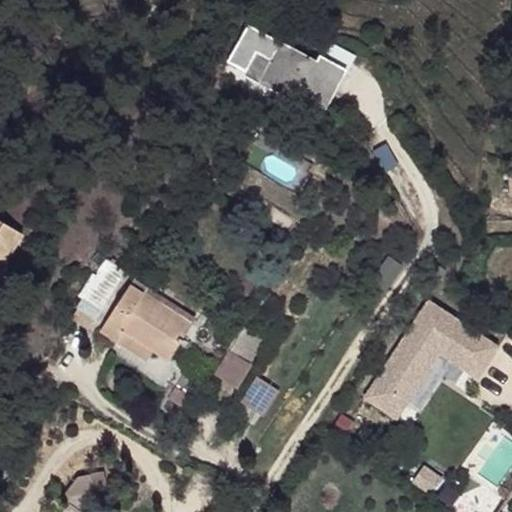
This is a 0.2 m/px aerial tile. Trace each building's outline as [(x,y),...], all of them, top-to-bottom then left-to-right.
[(259,39),(245,31),(230,58),(260,73),(257,79),(295,99),(300,91),(320,102),(337,69),(266,30),(259,39)] [(300,91),(295,99),(316,111),(320,102),(300,91)] [(230,134),(215,126),(206,141),(220,150),(230,134)] [(248,143),(230,133),(230,134),(220,150),(219,151),(236,161),(248,143)] [(511,173),(503,174),(504,196),(511,196),(511,173)] [(36,234),(0,211),(0,254),(1,253),(5,256),(25,253),(36,234)] [(120,271),(108,260),(95,278),(88,275),(77,294),(94,306),(120,271)] [(139,284),(126,276),(109,303),(122,312),(134,290),(139,284)] [(178,316),(134,290),(122,312),(112,326),(114,331),(145,349),(151,339),(168,349),(182,328),(178,316)] [(94,306),(77,294),(73,301),(76,304),(69,315),(80,323),(94,306)] [(428,300),(408,331),(439,351),(477,376),(498,345),(428,300)] [(122,312),(109,303),(92,329),(109,339),(114,331),(112,326),(122,312)] [(145,349),(114,331),(109,339),(140,358),(145,349)] [(408,331),(396,348),(428,368),(439,351),(408,331)] [(151,339),(145,349),(162,359),(168,349),(151,339)] [(205,357),(189,347),(167,383),(183,393),(205,357)] [(428,368),(396,348),(365,396),(396,417),(428,368)] [(234,364),(215,352),(203,374),(221,384),(234,364)] [(253,405),(233,393),(222,411),(241,424),(253,405)] [(71,474),(76,508),(109,503),(104,469),(71,474)]
